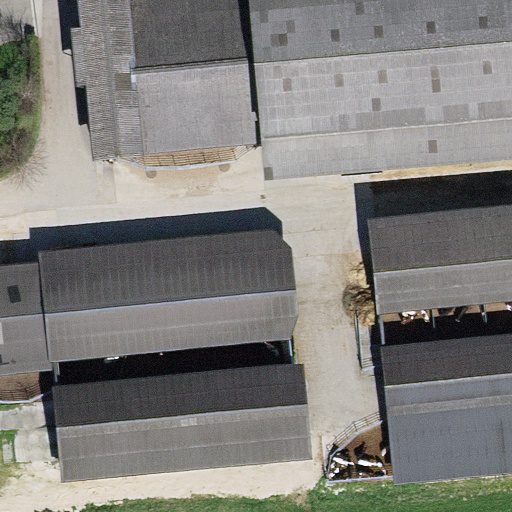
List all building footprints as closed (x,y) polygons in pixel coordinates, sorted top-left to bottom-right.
[(511,0),(188,0),(85,7),(96,161),(258,150),(260,172),(511,155),(511,0)] [(511,210),(372,225),(382,328),(511,315),(511,210)] [(273,243),(0,268),(0,378),(284,351),(273,243)] [(511,347),(381,359),(392,486),(511,475),(511,347)] [(298,374),(49,394),(56,485),(305,465),(298,374)]
